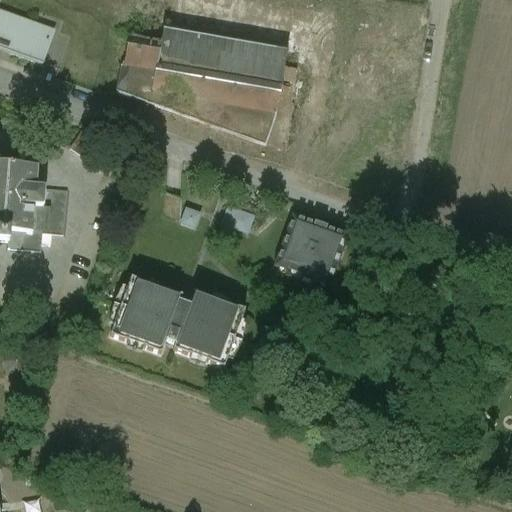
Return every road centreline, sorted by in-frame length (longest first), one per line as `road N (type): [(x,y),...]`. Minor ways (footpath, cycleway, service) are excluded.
road 1 (residential): [(0,79),(400,230)]
road 2 (residential): [(446,0),(400,230)]
